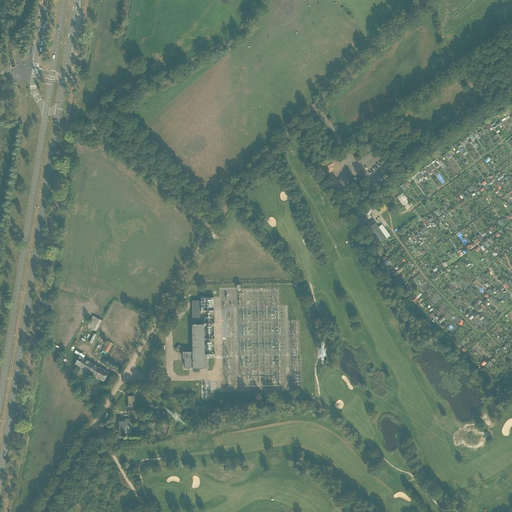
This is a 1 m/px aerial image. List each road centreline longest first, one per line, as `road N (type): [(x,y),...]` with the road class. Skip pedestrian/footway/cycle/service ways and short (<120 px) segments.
road 1 (secondary): [(0,474),(58,111)]
road 2 (unclassified): [(148,511),(92,424),(209,229)]
road 3 (unclassified): [(209,229),(239,183),(424,0)]
road 4 (secondary): [(46,110),(0,397)]
road 5 (unclassified): [(209,229),(117,149),(66,127)]
road 6 (track): [(328,411),(315,374),(322,321),(307,277)]
road 7 (track): [(129,0),(120,44),(143,83),(105,106)]
